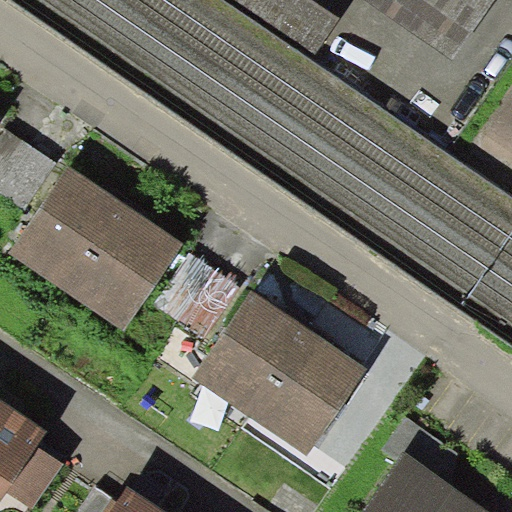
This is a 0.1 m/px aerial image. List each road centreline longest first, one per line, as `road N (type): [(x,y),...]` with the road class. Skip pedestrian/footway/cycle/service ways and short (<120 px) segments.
road 1 (residential): [(511,386),(0,29)]
road 2 (residential): [(0,348),(239,511)]
